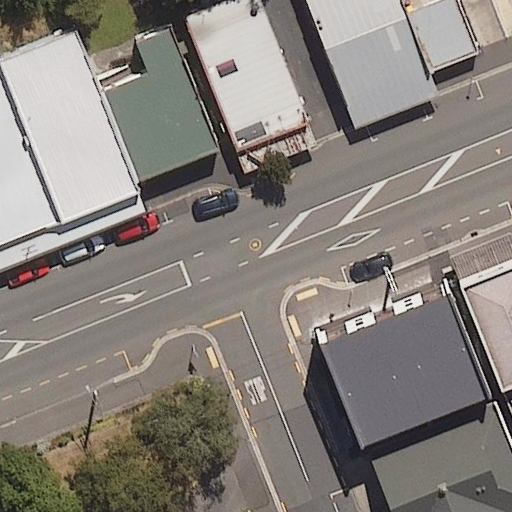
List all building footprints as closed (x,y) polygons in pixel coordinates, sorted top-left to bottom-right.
[(261,0),(223,0),(183,16),(236,149),(309,121),(261,0)] [(401,0),(306,0),(347,103),(478,51),(457,0),(430,0),(405,10),(401,0)] [(99,89),(135,181),(219,149),(172,26),(137,40),(149,69),(99,89)] [(0,57),(0,58),(63,221),(139,191),(135,181),(99,89),(76,28),(0,57)] [(0,245),(63,221),(0,58),(0,245)] [(449,270),(493,386),(511,429),(511,245),(509,247),(506,237),(445,261),(449,270)] [(491,398),(449,292),(319,342),(361,448),(491,398)] [(511,511),(511,440),(495,399),(369,449),(394,511),(511,511)]
